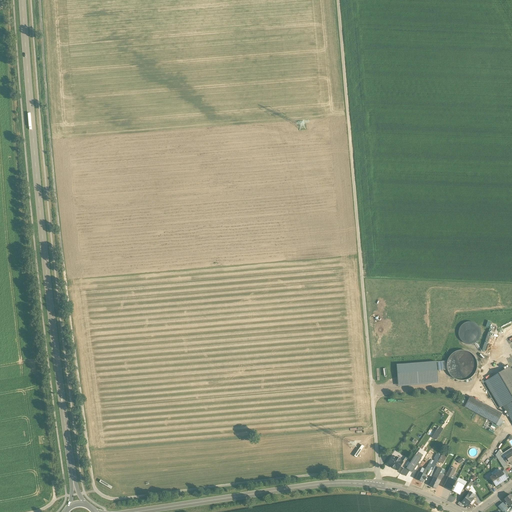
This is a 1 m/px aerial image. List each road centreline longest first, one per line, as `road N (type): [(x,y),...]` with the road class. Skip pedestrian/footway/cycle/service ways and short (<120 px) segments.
road 1 (track): [(40,0),(56,217),(94,489)]
road 2 (track): [(340,0),(379,486)]
road 3 (primary): [(73,481),(22,0)]
road 4 (track): [(53,481),(5,0)]
road 5 (tertiary): [(136,511),(340,483),(398,490),(455,511)]
road 6 (track): [(431,511),(351,495),(225,511)]
road 7 (track): [(348,126),(511,115)]
